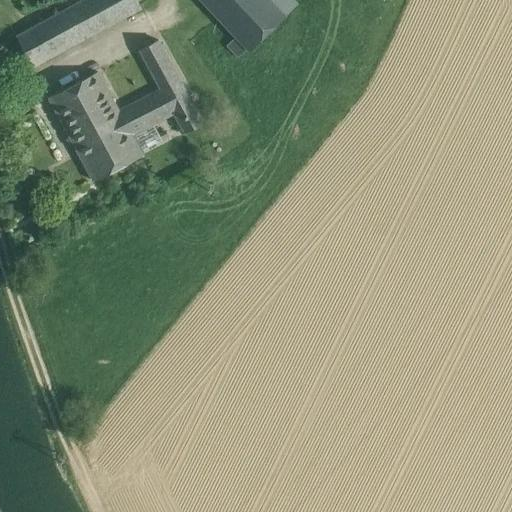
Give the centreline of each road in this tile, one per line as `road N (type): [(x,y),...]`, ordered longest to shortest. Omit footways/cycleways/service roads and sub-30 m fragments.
road 1 (track): [(0,246),(72,453),(101,511)]
road 2 (track): [(0,107),(171,15)]
